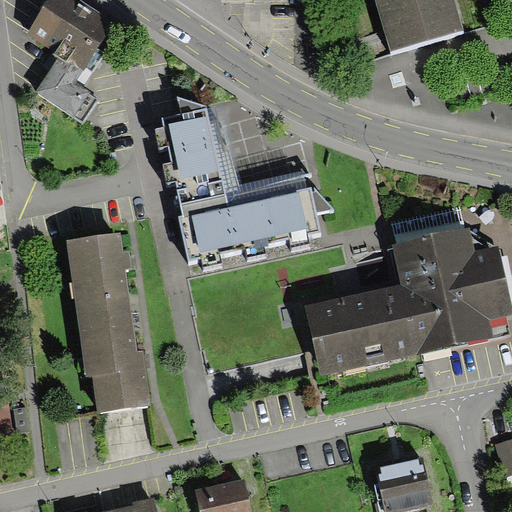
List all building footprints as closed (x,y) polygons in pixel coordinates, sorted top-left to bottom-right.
[(118,27),(75,0),(52,0),(28,39),(56,57),(53,60),(58,63),(38,95),(83,124),(98,102),(81,91),(105,55),(101,52),(118,27)] [(376,0),(390,46),(463,25),(455,0),(376,0)] [(179,223),(188,266),(200,264),(203,278),(226,273),(223,261),(243,257),(246,268),(270,262),(267,249),(289,245),(291,257),(311,252),(309,241),(322,238),(318,220),(335,216),(315,194),(309,196),(230,213),(208,116),(178,103),(181,120),(162,124),(164,133),(154,135),(159,156),(166,155),(169,168),(162,169),(167,191),(176,189),(183,222),(179,223)] [(223,112),(208,116),(230,213),(309,196),(305,177),(241,192),(223,112)] [(511,300),(502,254),(471,235),(393,251),(401,289),(306,309),(321,383),(511,343),(511,300)] [(94,382),(99,419),(151,412),(144,357),(139,357),(128,276),(133,276),(130,257),(125,258),(122,239),(68,246),(86,383),(94,382)] [(0,311),(0,371),(11,370),(3,311),(0,311)] [(511,441),(495,446),(505,478),(511,476),(511,441)] [(376,470),(385,511),(426,511),(435,510),(423,460),(376,470)] [(195,495),(199,511),(251,511),(245,483),(195,495)] [(110,511),(156,511),(155,502),(110,511)]
